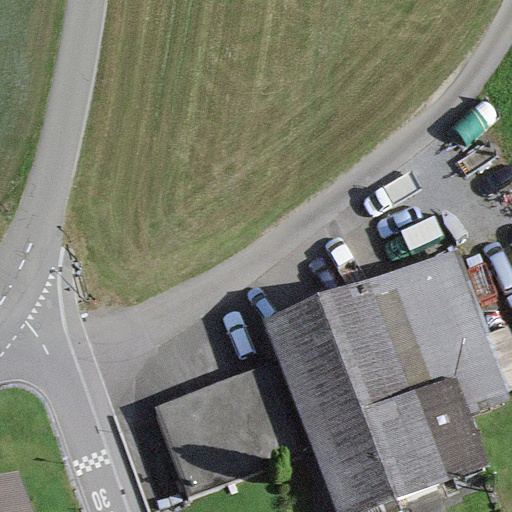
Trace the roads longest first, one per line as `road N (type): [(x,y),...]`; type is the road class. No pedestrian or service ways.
road 1 (unclassified): [(92,0),(45,200),(4,296)]
road 2 (residential): [(4,296),(51,357),(110,511)]
